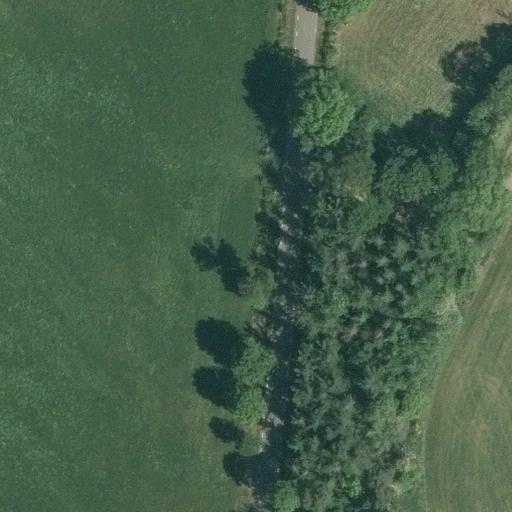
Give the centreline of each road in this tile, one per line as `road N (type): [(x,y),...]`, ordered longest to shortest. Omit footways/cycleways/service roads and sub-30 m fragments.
road 1 (unclassified): [(265,511),(307,0)]
road 2 (track): [(291,186),(368,195),(450,230),(496,201),(511,175)]
